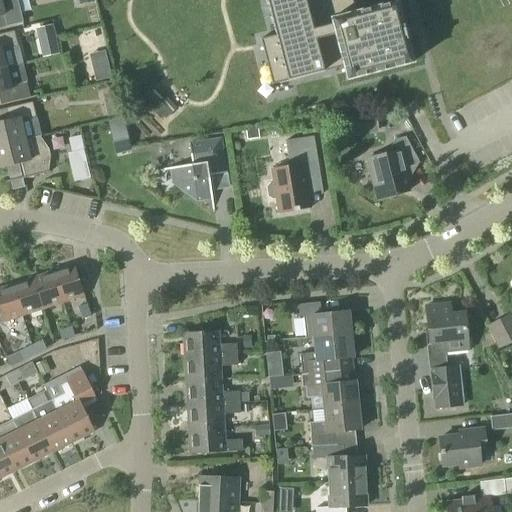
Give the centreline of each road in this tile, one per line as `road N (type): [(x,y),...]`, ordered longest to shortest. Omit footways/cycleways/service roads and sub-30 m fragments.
road 1 (residential): [(389,265),(133,278)]
road 2 (residential): [(415,511),(389,265)]
road 3 (residential): [(138,447),(133,278)]
road 4 (residential): [(133,278),(124,247),(111,238),(0,221)]
road 5 (residential): [(0,510),(138,447)]
road 6 (residential): [(511,204),(389,265)]
